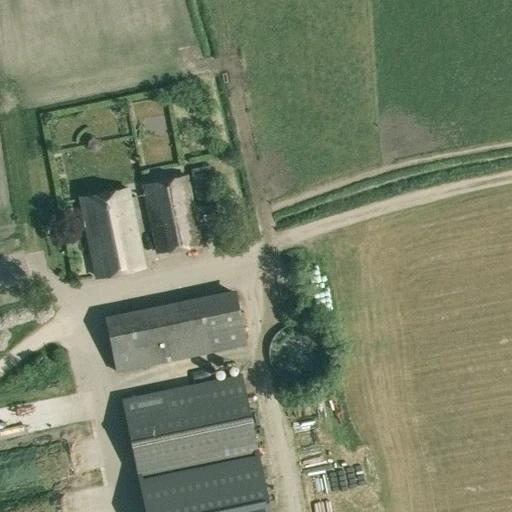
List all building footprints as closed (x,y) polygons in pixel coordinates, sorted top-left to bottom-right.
[(49,73),(10,79),(14,104),(52,98),(49,73)] [(191,175),(191,179),(196,199),(212,196),(207,172),(191,175)] [(141,184),(156,253),(203,243),(188,174),(141,184)] [(80,198),(96,275),(144,265),(128,189),(80,198)] [(0,298),(9,294),(3,282),(0,283),(0,298)] [(233,291),(199,298),(210,351),(244,344),(233,291)] [(105,318),(117,370),(210,351),(199,298),(105,318)] [(268,354),(269,359),(271,364),(273,368),(277,372),(281,376),(286,378),(290,380),(296,380),(301,380),(306,379),(311,377),(315,373),(319,370),(321,365),(323,361),(325,356),(325,350),(324,345),(322,340),(319,336),(316,332),(312,329),(307,326),(302,325),(297,324),(292,324),(287,325),(282,328),(278,331),(274,334),(272,339),(270,344),(268,349),(268,354)] [(269,511),(241,374),(122,399),(145,511),(269,511)]
